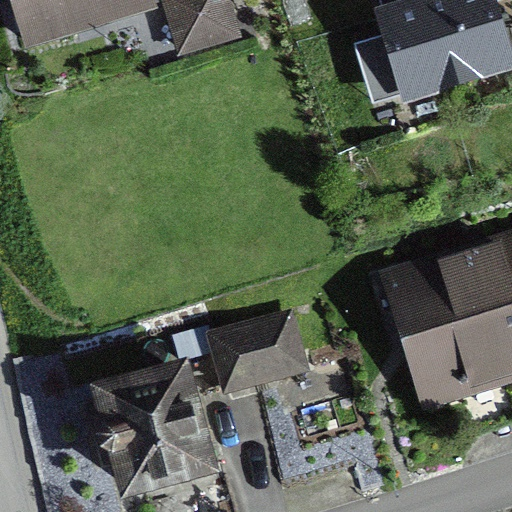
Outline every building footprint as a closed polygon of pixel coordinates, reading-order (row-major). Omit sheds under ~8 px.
[(147,0),(8,0),(23,48),(151,10),(147,0)] [(222,0),(168,0),(162,2),(179,62),(236,46),(222,0)] [(384,15),(378,17),(384,37),(404,97),(406,106),(511,74),(511,68),(511,66),(511,65),(511,0),(491,6),(489,0),(432,0),(430,1),(384,15)] [(426,266),(381,280),(422,409),(511,380),(511,379),(511,238),(506,240),(469,252),(426,266)] [(291,321),(209,343),(222,392),(304,370),(291,321)] [(181,361),(86,384),(114,495),(209,472),(181,361)]
